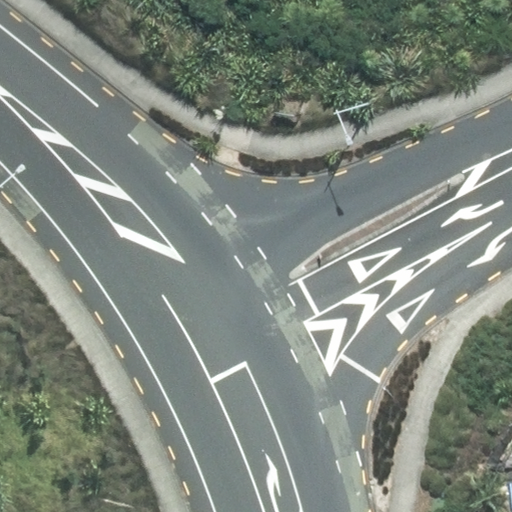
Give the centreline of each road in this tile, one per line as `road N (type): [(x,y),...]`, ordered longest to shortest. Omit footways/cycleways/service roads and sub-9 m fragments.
road 1 (residential): [(139,240),(313,198),(511,127)]
road 2 (residential): [(511,200),(319,332),(220,379)]
road 3 (tertiary): [(0,89),(101,187),(139,240)]
road 4 (tertiary): [(220,379),(139,240)]
road 5 (tertiary): [(276,511),(220,379)]
